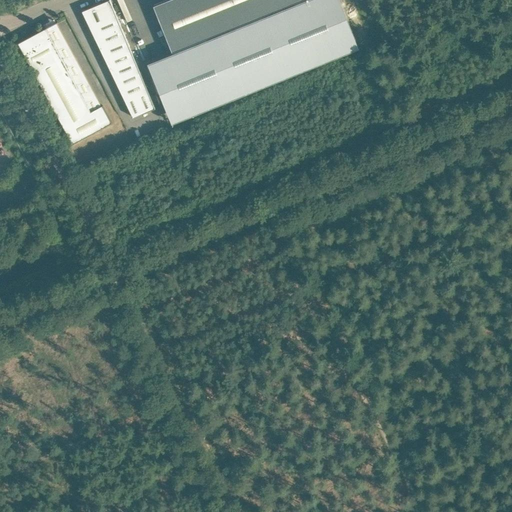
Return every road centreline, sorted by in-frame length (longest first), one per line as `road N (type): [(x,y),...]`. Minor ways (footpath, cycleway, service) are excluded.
road 1 (unknown): [(0,324),(511,106)]
road 2 (track): [(122,283),(233,511)]
road 3 (track): [(122,283),(11,78)]
